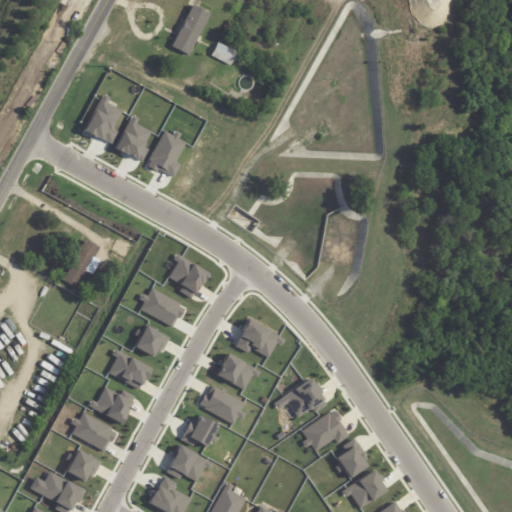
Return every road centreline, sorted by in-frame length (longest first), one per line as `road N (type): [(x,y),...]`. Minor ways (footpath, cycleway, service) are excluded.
road 1 (residential): [(29,138),(216,242),(281,293),(332,351),(441,511)]
road 2 (residential): [(104,511),(248,267)]
road 3 (tertiary): [(104,0),(0,191)]
